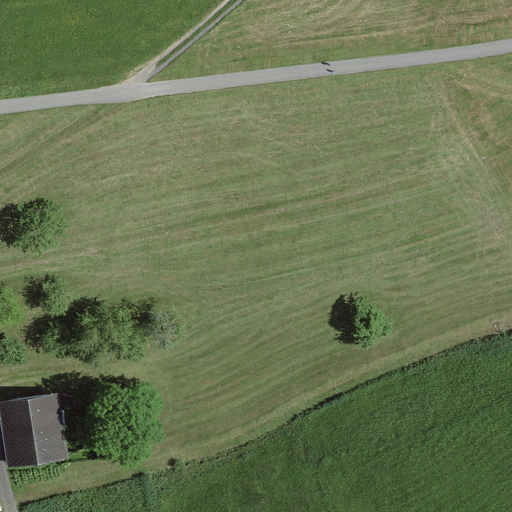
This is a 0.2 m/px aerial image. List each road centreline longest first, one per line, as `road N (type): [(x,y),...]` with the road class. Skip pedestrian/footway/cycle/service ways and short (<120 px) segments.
road 1 (unclassified): [(511,44),(0,109)]
road 2 (track): [(125,92),(236,0)]
